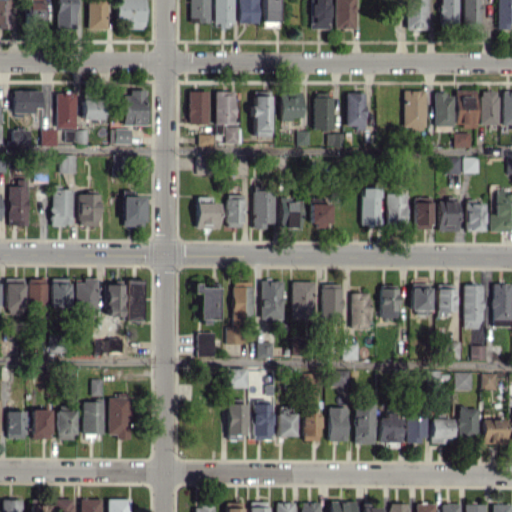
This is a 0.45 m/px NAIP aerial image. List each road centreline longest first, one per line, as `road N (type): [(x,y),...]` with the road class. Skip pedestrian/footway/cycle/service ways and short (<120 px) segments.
road 1 (residential): [(0,469),(511,474)]
road 2 (residential): [(0,59),(511,62)]
road 3 (residential): [(165,0),(162,511)]
road 4 (tertiary): [(0,253),(511,255)]
